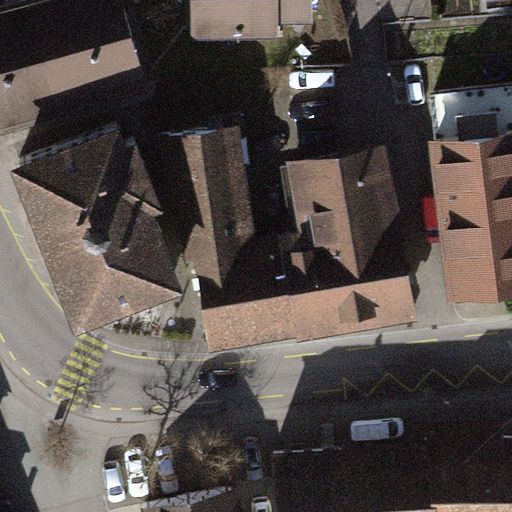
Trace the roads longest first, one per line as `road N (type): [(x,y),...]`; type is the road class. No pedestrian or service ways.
road 1 (secondary): [(61,362),(134,386),(213,387),(511,352)]
road 2 (residential): [(61,362),(45,407),(75,511)]
